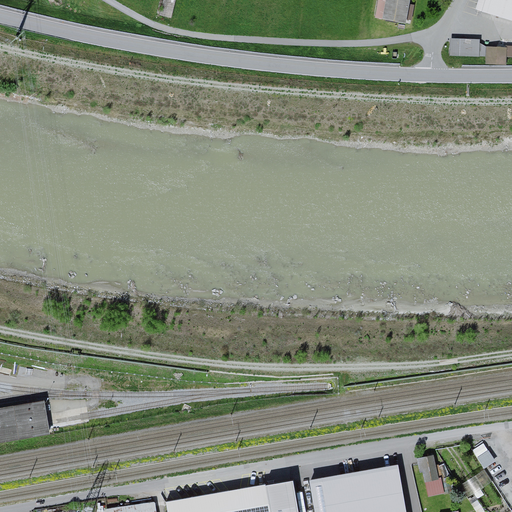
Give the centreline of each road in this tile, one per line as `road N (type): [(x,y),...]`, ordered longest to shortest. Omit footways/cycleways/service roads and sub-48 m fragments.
road 1 (unclassified): [(0,510),(511,424)]
road 2 (track): [(0,47),(226,87),(511,100)]
road 3 (track): [(0,330),(255,369),(511,354)]
road 4 (tertiary): [(0,16),(279,67),(433,75)]
